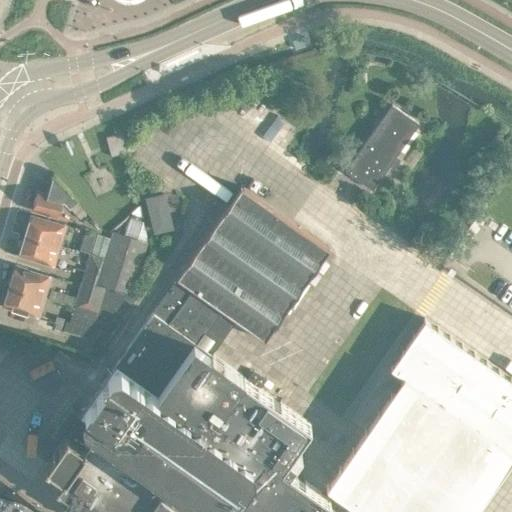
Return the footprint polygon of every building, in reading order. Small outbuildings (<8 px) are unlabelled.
[(345,170),(355,177),(352,181),(364,189),(367,185),(372,188),(418,122),(391,104),(345,170)] [(106,136),(107,144),(109,148),(111,156),(126,152),(120,132),(106,136)] [(76,201),(51,175),(46,193),(36,190),(31,210),(56,217),(61,198),(69,207),(76,201)] [(175,277),(45,462),(62,475),(55,485),(93,511),(472,511),(511,454),(511,378),(424,317),(390,366),(402,375),(325,485),(364,511),(319,511),(329,497),(288,469),(295,458),(301,450),(294,445),(310,422),(196,343),(220,309),(264,340),(329,249),(241,186),(175,277)] [(146,197),(154,231),(171,227),(163,193),(146,197)] [(29,213),(23,234),(60,245),(66,225),(29,213)] [(94,323),(114,328),(135,296),(131,295),(147,242),(135,238),(141,220),(129,217),(124,233),(112,230),(109,238),(104,256),(89,252),(80,282),(73,306),(66,331),(88,337),(90,330),(92,330),(94,323)] [(82,249),(89,252),(95,233),(87,231),(82,249)] [(95,233),(89,252),(104,256),(109,238),(95,233)] [(53,267),(60,245),(23,234),(16,255),(53,267)] [(14,264),(7,285),(45,296),(51,275),(14,264)] [(73,306),(80,282),(69,279),(66,289),(51,285),(47,298),(73,306)] [(1,306),(38,317),(45,296),(7,285),(1,306)] [(53,322),(52,327),(61,330),(64,318),(56,316),(53,322)]
